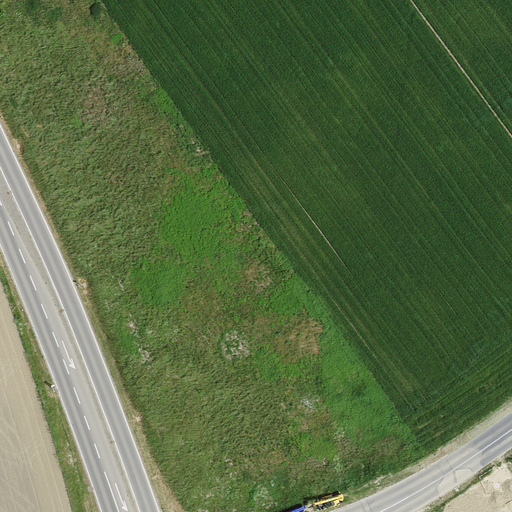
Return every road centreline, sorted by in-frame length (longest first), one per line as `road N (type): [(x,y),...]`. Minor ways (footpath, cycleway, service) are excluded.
road 1 (secondary): [(130,511),(0,175)]
road 2 (tertiary): [(381,511),(511,432)]
